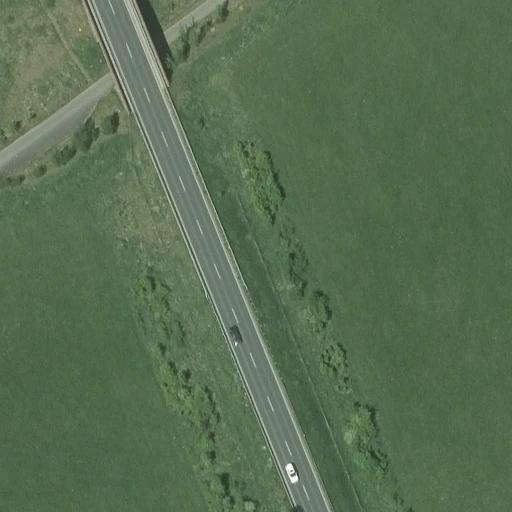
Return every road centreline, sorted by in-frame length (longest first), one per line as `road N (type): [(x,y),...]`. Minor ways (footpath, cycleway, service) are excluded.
road 1 (primary): [(316,511),(108,0)]
road 2 (track): [(208,0),(0,152)]
